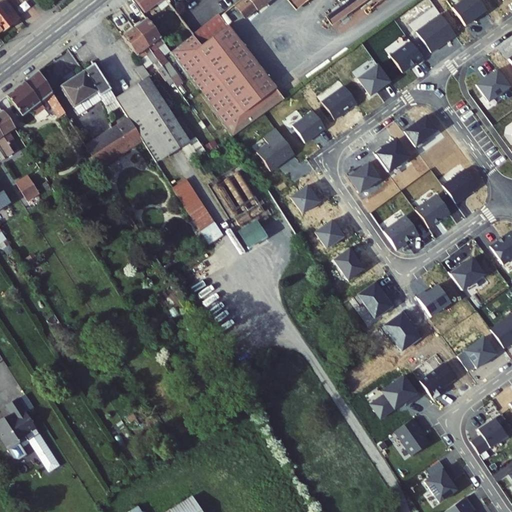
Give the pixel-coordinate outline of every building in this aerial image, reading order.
[(0,2),(0,16),(10,9),(2,0),(0,2)] [(162,9),(155,0),(134,0),(128,5),(141,21),(155,10),(162,18),(166,14),(162,9)] [(155,0),(162,9),(173,0),(155,0)] [(236,18),(247,22),(273,0),(280,0),(292,14),(304,4),(300,0),(242,0),(245,3),(237,8),(236,18)] [(330,26),(365,0),(348,0),(324,18),(330,26)] [(472,0),(465,0),(449,11),(462,29),(471,23),(476,19),(478,21),(484,16),(472,0)] [(0,16),(0,30),(17,17),(10,9),(0,16)] [(280,101),(216,21),(170,59),(229,137),(280,101)] [(169,59),(142,23),(129,33),(157,69),(171,87),(175,92),(182,87),(163,64),(169,59)] [(157,69),(129,33),(116,43),(140,74),(144,79),(150,74),(164,92),(171,87),(157,69)] [(408,45),(387,60),(399,76),(413,66),(414,67),(420,62),(408,45)] [(99,111),(111,102),(90,68),(77,77),(96,107),(99,111)] [(367,100),(387,85),(375,68),(355,83),(367,100)] [(507,90),(495,73),(474,89),(486,105),(507,90)] [(30,76),(28,78),(0,99),(0,105),(14,124),(39,105),(53,126),(59,122),(30,76)] [(96,107),(77,77),(54,92),(73,122),(96,107)] [(112,103),(116,110),(124,122),(130,133),(139,146),(152,166),(175,151),(186,145),(145,81),(112,103)] [(302,147),(311,140),(315,137),(322,133),(310,115),(290,130),(302,147)] [(423,120),(407,131),(406,130),(400,135),(412,151),(434,135),(423,120)] [(0,122),(0,147),(2,150),(8,146),(3,138),(8,135),(0,122)] [(130,133),(124,122),(104,135),(111,146),(130,133)] [(74,144),(67,133),(58,138),(66,150),(74,144)] [(139,146),(130,133),(111,146),(119,159),(139,146)] [(254,156),(268,175),(291,158),(273,133),(261,142),(266,148),(254,156)] [(79,151),(94,176),(119,159),(111,146),(104,135),(79,151)] [(203,155),(191,140),(186,145),(175,151),(186,167),(203,155)] [(405,161),(393,144),(380,153),(378,151),(370,156),(385,176),(405,161)] [(440,190),(453,208),(476,191),(463,173),(440,190)] [(175,190),(168,180),(163,183),(169,194),(175,190)] [(22,181),(10,188),(21,205),(33,198),(22,181)] [(169,194),(205,251),(220,243),(185,185),(175,190),(169,194)] [(434,199),(413,214),(426,232),(447,217),(434,199)] [(256,220),(235,229),(243,247),(263,238),(256,220)] [(403,220),(381,236),(394,253),(408,243),(409,244),(417,239),(403,220)] [(511,239),(510,237),(506,236),(488,250),(501,268),(511,260),(511,239)] [(361,273),(352,260),(355,258),(349,251),(331,264),(346,284),(361,273)] [(460,294),(482,277),(469,261),(460,269),(455,273),(453,271),(447,276),(460,294)] [(374,285),(351,302),(357,310),(361,308),(372,323),(390,310),(382,299),(381,299),(378,295),(380,293),(374,285)] [(429,320),(448,306),(435,288),(424,297),(422,295),(414,301),(429,320)] [(400,355),(417,342),(405,325),(408,323),(402,314),(378,332),(384,340),(387,338),(400,355)] [(511,316),(490,332),(503,351),(511,344),(511,316)] [(459,355),(471,372),(498,353),(486,336),(459,355)] [(389,388),(392,391),(373,404),(383,419),(405,403),(408,406),(420,397),(406,376),(389,388)] [(30,413),(22,401),(14,406),(22,419),(30,413)] [(14,406),(13,406),(2,413),(10,424),(2,429),(0,425),(0,448),(11,465),(17,466),(25,461),(15,446),(22,442),(25,447),(36,440),(22,419),(14,406)] [(422,428),(415,419),(397,432),(413,456),(431,444),(420,429),(422,428)] [(480,436),(469,443),(470,443),(478,456),(505,438),(493,420),(477,431),(480,436)] [(25,447),(46,479),(57,471),(36,440),(25,447)] [(420,481),(435,502),(452,490),(443,477),(445,475),(440,468),(420,481)] [(444,511),(469,511),(467,509),(470,507),(464,498),(444,511)]
